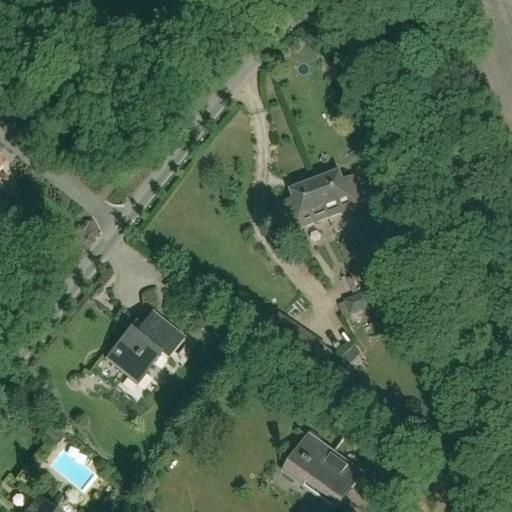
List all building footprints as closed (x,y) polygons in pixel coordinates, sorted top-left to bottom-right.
[(362,206),(352,179),(342,182),(339,174),(316,183),(329,218),(362,206)] [(329,218),(316,183),(290,193),(293,201),(285,204),(281,206),(276,211),(281,223),(286,236),(329,218)] [(366,311),(381,305),(375,290),(360,296),(366,311)] [(366,311),(360,296),(345,302),(350,317),(366,311)] [(167,363),(184,341),(151,315),(134,336),(129,332),(106,362),(136,386),(159,357),(167,363)] [(327,347),(310,336),(281,315),(267,336),(312,368),(327,347)] [(222,316),(209,334),(230,352),(244,334),(222,316)] [(369,371),(379,372),(382,351),(373,349),(369,371)] [(51,424),(44,432),(54,441),(61,432),(51,424)] [(363,476),(311,439),(286,474),(337,511),(363,476)] [(53,511),(38,499),(27,511),(53,511)]
